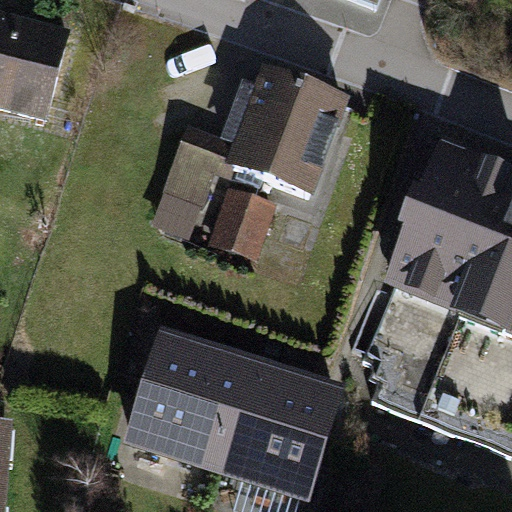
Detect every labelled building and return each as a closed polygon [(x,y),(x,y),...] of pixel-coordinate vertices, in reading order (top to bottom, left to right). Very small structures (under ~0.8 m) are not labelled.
[(379,0),(347,0),(375,11),(379,0)] [(68,36),(0,18),(0,118),(44,129),(68,36)] [(348,110),(262,77),(224,175),(310,209),(348,110)] [(224,146),(187,133),(164,197),(201,211),(224,146)] [(511,172),(442,145),(418,207),(413,205),(396,247),(402,249),(383,297),(392,301),(369,359),(384,365),(379,379),(391,384),(385,400),(511,449),(511,172)] [(275,213),(229,196),(208,252),(255,269),(275,213)] [(201,211),(164,197),(150,234),(187,248),(201,211)] [(256,370),(161,339),(123,456),(217,487),(256,370)] [(307,511),(345,399),(256,370),(217,487),(290,511),(307,511)]
